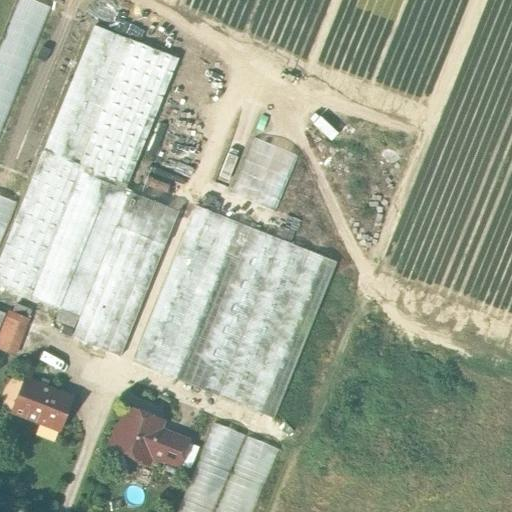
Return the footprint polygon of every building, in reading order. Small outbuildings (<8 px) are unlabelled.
[(31,0),(18,0),(0,47),(0,133),(50,8),(31,0)] [(57,11),(0,152),(0,168),(27,180),(89,24),(57,11)] [(94,25),(44,147),(0,256),(0,284),(80,316),(72,337),(120,357),(179,211),(125,189),(178,59),(94,25)] [(233,195),(279,209),(297,152),(251,138),(233,195)] [(340,261),(195,201),(135,361),(279,416),(340,261)] [(30,309),(15,304),(12,312),(27,318),(30,309)] [(12,312),(8,310),(0,330),(0,346),(14,352),(27,318),(12,312)] [(71,399),(25,380),(12,411),(59,430),(71,399)] [(161,421),(128,407),(120,426),(118,426),(110,448),(135,458),(134,459),(146,464),(150,453),(162,458),(171,436),(162,432),(159,434),(156,427),(159,425),(161,421)] [(251,511),(279,447),(217,421),(179,511),(251,511)] [(187,442),(171,436),(162,458),(178,464),(187,442)]
